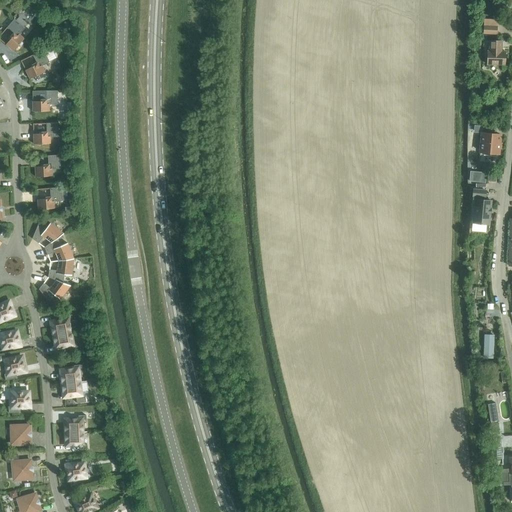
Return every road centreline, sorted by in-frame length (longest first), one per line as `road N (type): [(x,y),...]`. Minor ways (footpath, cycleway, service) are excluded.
road 1 (secondary): [(228,511),(170,288),(156,167),(157,0)]
road 2 (unclassified): [(193,511),(133,267),(120,112),(122,0)]
road 3 (residential): [(22,278),(63,511)]
road 4 (residential): [(0,69),(13,108),(16,252)]
road 5 (unclassified): [(502,309),(511,131)]
